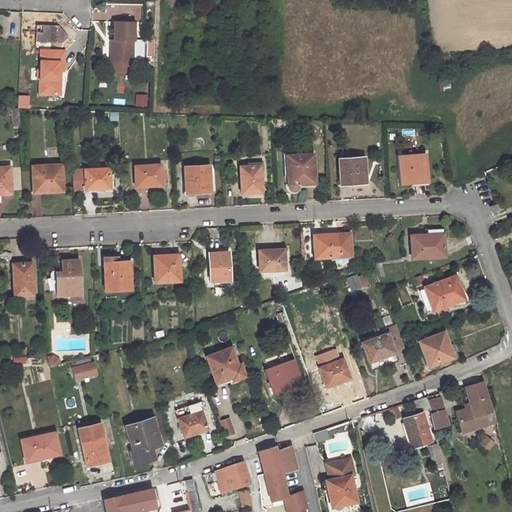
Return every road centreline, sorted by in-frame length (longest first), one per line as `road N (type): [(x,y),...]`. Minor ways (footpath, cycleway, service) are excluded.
road 1 (residential): [(0,230),(462,211),(482,223),(511,309)]
road 2 (residential): [(293,428),(511,347)]
road 3 (residential): [(90,487),(293,428)]
